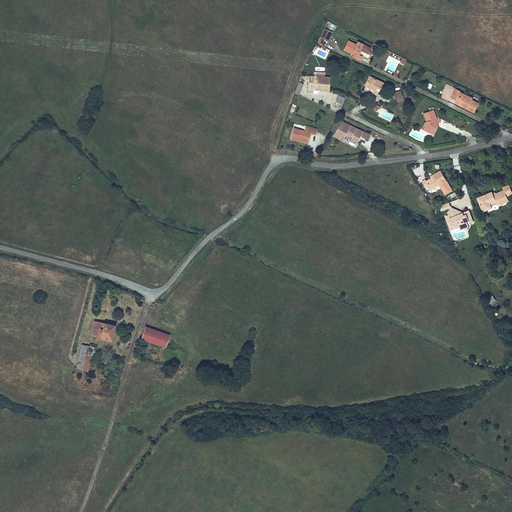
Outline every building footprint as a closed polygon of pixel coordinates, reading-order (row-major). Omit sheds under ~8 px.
[(326,27),(334,31),(337,25),(329,22),(326,27)] [(332,32),(324,28),(320,37),(328,41),(332,32)] [(358,54),(360,50),(363,51),(368,54),(371,48),(357,41),(355,44),(347,41),(343,49),(351,53),(352,51),(354,52),(353,54),(352,56),(360,60),(362,56),(361,55),(358,54)] [(309,76),(308,87),(320,88),(320,90),(329,91),(330,77),(324,77),(315,76),(309,76)] [(369,76),(364,85),(375,91),(376,88),(380,89),(383,83),(369,76)] [(375,91),(364,85),(363,88),(377,95),(381,94),(386,85),(383,83),(380,89),(376,88),(375,91)] [(451,98),(456,100),(459,92),(460,91),(455,89),(451,98)] [(459,92),(456,100),(459,102),(468,106),(466,109),(474,112),(479,104),(472,100),(473,99),(459,92)] [(421,128),(430,133),(432,129),(435,130),(437,126),(435,125),(433,124),(434,122),(436,123),(440,122),(438,117),(436,118),(432,110),(423,113),(426,121),(425,122),(421,128)] [(352,136),(351,138),(357,141),(360,136),(368,139),(370,135),(341,121),(333,136),(338,138),(340,135),(344,137),(346,133),(352,136)] [(293,128),(291,138),(301,141),(308,143),(310,133),(315,134),(316,130),(305,127),(304,131),(293,128)] [(434,177),(432,178),(427,181),(426,179),(422,182),(426,187),(429,185),(432,189),(440,184),(439,183),(446,179),(441,170),(433,175),(434,177)] [(446,179),(439,183),(440,184),(446,194),(453,190),(446,179)] [(491,208),(490,204),(489,202),(495,200),(496,202),(497,205),(509,201),(507,196),(511,193),(511,191),(509,185),(503,187),(504,190),(493,194),(492,192),(478,198),(483,211),(491,208)] [(450,202),(440,206),(441,211),(451,207),(450,202)] [(452,207),(449,215),(446,216),(449,225),(455,223),(456,227),(460,226),(461,229),(469,226),(468,223),(473,221),(469,210),(463,212),(461,213),(458,212),(459,211),(452,207)] [(95,321),(91,335),(111,340),(114,325),(95,321)] [(145,326),(141,339),(165,347),(169,335),(145,326)] [(82,344),(76,368),(81,369),(87,345),(82,344)] [(87,345),(81,369),(87,371),(88,366),(87,366),(90,355),(94,356),(96,348),(87,345)]
